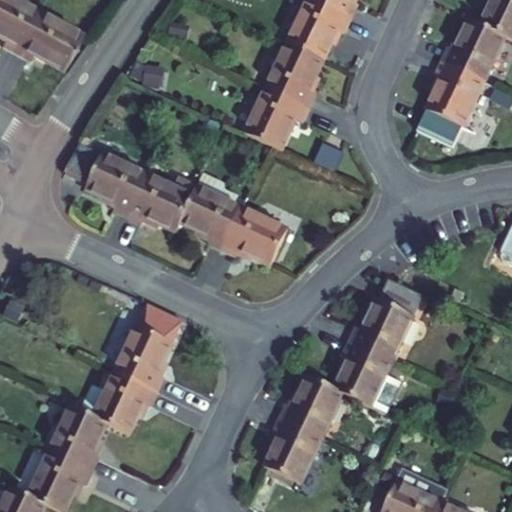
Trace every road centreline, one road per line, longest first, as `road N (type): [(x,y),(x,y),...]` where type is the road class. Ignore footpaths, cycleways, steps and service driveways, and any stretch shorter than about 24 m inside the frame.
road 1 (residential): [(270,342),(14,215)]
road 2 (residential): [(415,0),(375,103),(382,157),(407,212)]
road 3 (residential): [(407,212),(344,262),(270,342)]
road 4 (residential): [(48,149),(147,0)]
road 5 (residential): [(270,342),(193,491)]
